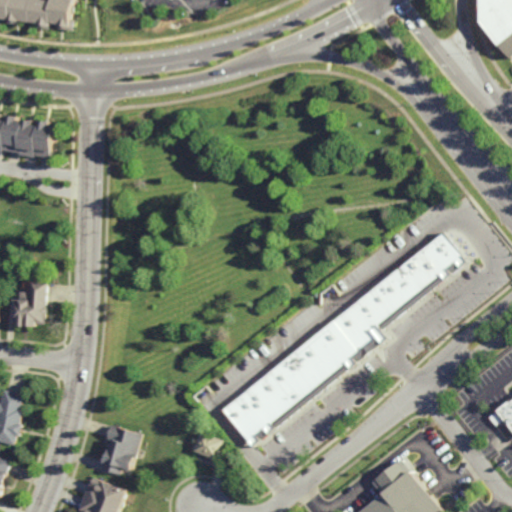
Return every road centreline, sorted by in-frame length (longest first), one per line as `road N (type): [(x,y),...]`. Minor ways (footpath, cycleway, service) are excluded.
road 1 (residential): [(42,511),(79,408),(89,345),(95,95)]
road 2 (tertiary): [(330,0),(285,25),(169,57),(95,65),(0,53)]
road 3 (tertiary): [(95,95),(230,72),(378,0)]
road 4 (residential): [(200,505),(221,511),(277,506),(448,366)]
road 5 (tertiary): [(361,0),(511,202)]
road 6 (tertiary): [(279,53),(357,63),(442,115)]
road 7 (tertiary): [(511,131),(398,0)]
road 8 (residential): [(421,390),(511,497)]
road 9 (tertiary): [(511,126),(464,33),(459,0)]
